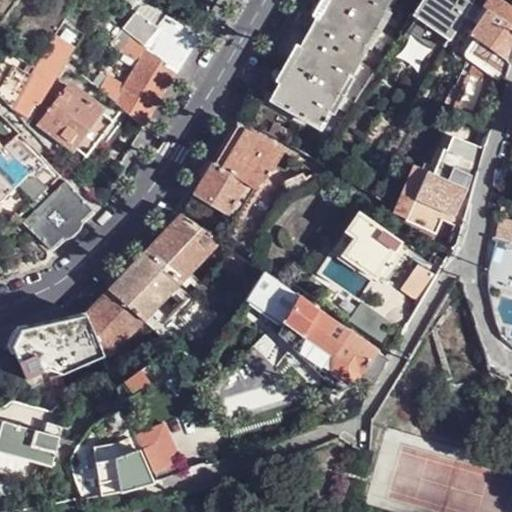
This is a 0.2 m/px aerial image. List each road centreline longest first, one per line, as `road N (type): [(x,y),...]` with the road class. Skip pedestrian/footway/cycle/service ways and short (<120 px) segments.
road 1 (residential): [(133,496),(362,422),(451,271),(469,254)]
road 2 (tertiary): [(0,309),(81,269),(115,230),(263,0)]
road 3 (residential): [(469,254),(511,113)]
road 4 (residential): [(469,254),(492,343),(511,365)]
